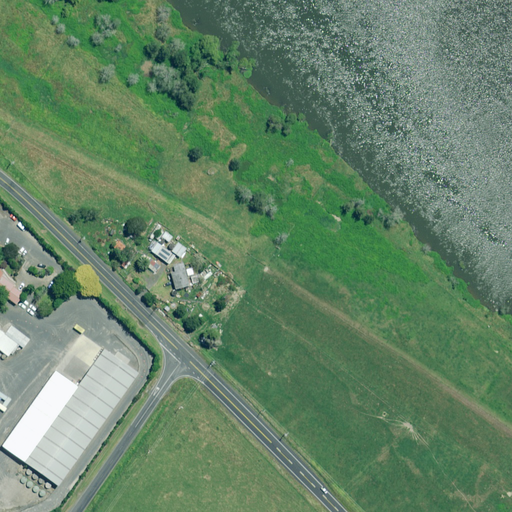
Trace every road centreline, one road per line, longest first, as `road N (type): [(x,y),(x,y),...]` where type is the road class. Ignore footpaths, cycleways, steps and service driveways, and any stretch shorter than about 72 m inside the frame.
road 1 (tertiary): [(0,177),(184,355)]
road 2 (tertiary): [(184,355),(339,511)]
road 3 (unclassified): [(75,511),(184,355)]
